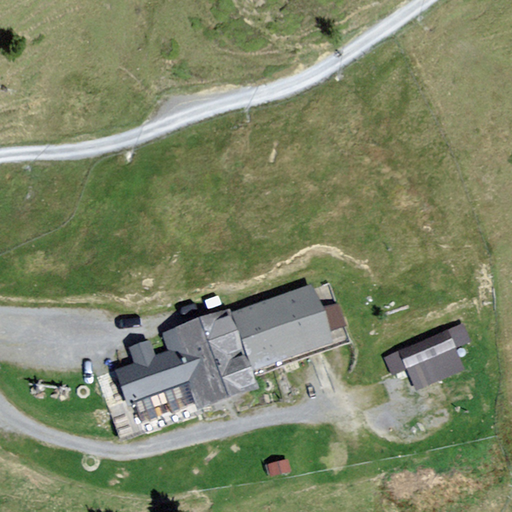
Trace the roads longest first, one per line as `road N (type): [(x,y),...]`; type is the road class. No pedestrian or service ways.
road 1 (track): [(363,396),(122,450),(79,443),(0,407)]
road 2 (track): [(96,149),(303,79),(424,0)]
